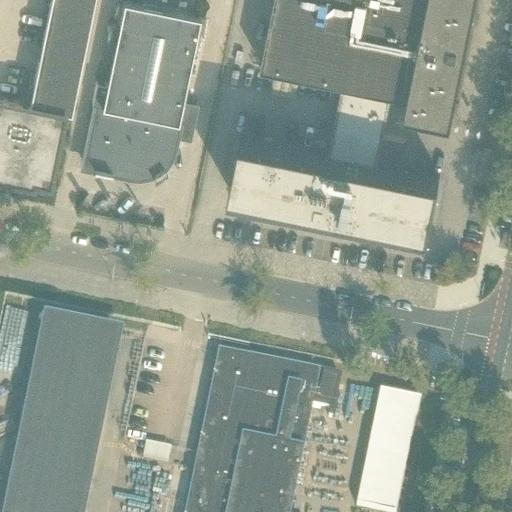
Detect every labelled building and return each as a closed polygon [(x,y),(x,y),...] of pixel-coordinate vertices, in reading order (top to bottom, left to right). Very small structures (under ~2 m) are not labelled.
[(0,97),(0,176),(2,177),(3,173),(21,177),(20,181),(31,183),(32,179),(48,182),(63,111),(70,112),(92,0),(49,0),(29,103),(0,97)] [(34,13),(36,0),(26,0),(24,11),(34,13)] [(450,121),(470,25),(471,24),(472,24),(472,23),(472,22),(472,21),(472,20),(472,19),(472,18),(475,0),(273,0),(259,66),(342,83),(391,93),(406,96),(403,112),(409,113),(410,109),(445,116),(444,120),(450,121)] [(83,166),(129,175),(133,176),(136,176),(140,176),(143,175),(146,175),(148,174),(151,173),(152,174),(158,171),(161,166),(164,163),(166,160),(168,157),(170,154),(171,151),(172,147),(199,17),(123,1),(106,84),(95,82),(91,104),(96,105),(83,166)] [(439,176),(377,164),(391,93),(342,83),(327,154),(239,136),(238,142),(242,142),(233,186),(229,185),(228,191),(428,232),(429,226),(425,225),(434,181),(438,182),(439,176)] [(473,155),(480,156),(481,148),(474,147),(473,155)] [(11,511),(74,511),(112,331),(52,319),(11,511)] [(186,511),(288,511),(310,408),(329,412),(327,418),(330,419),(338,378),(321,374),(317,395),(313,394),(317,373),(218,353),(186,511)] [(352,508),(378,511),(397,511),(415,398),(370,391),(352,508)]
